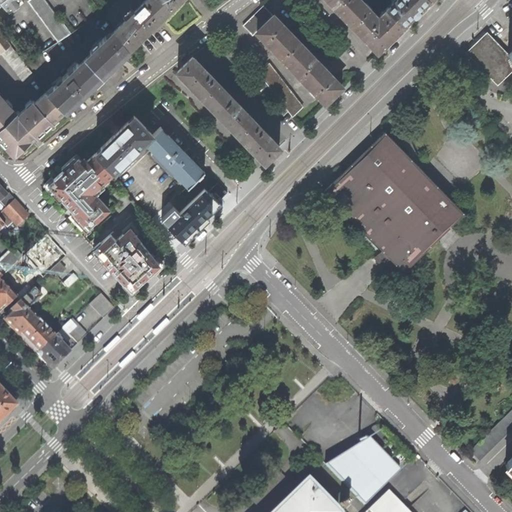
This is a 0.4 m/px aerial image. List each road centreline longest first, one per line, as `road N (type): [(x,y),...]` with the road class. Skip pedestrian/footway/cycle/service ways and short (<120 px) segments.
road 1 (tertiary): [(450,0),(47,397)]
road 2 (residential): [(499,511),(243,253)]
road 3 (tertiary): [(243,253),(290,196),(492,0)]
road 4 (residential): [(244,0),(13,183)]
road 5 (tertiary): [(74,428),(243,253)]
road 6 (residential): [(13,183),(117,299)]
